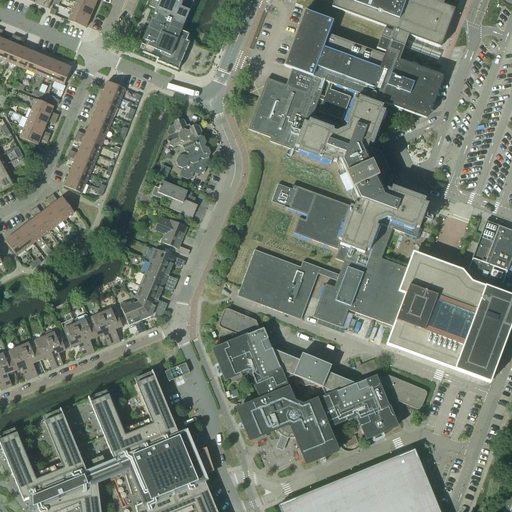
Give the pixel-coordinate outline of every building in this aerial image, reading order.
[(48,9),(51,0),(45,0),(43,7),(48,9)] [(93,10),(97,0),(96,0),(76,0),(75,2),(93,10)] [(181,32),(191,6),(194,1),(192,0),(150,0),(148,6),(155,9),(149,22),(150,23),(149,26),(148,26),(142,40),(146,42),(142,53),(158,60),(157,62),(177,70),(189,43),(186,41),(188,36),(189,35),(181,32)] [(239,289),(236,297),(300,321),(317,275),(336,282),(334,288),(325,285),(312,318),(319,320),(329,324),(341,328),(347,311),(393,327),(391,330),(388,341),(386,345),(393,348),(482,381),(482,382),(489,384),(511,322),(511,297),(472,283),(462,271),(412,253),(406,269),(380,260),(391,229),(403,234),(405,238),(414,241),(418,240),(421,230),(419,227),(422,219),(424,215),(427,205),(423,203),(422,203),(421,200),(416,199),(413,200),(412,197),(403,194),(400,195),(398,192),(394,190),(390,192),(390,191),(387,190),(391,177),(389,171),(393,169),(390,163),(387,156),(383,158),(380,152),(367,147),(368,144),(368,143),(371,142),(373,137),(372,134),(375,133),(378,124),(377,121),(380,120),(382,115),(380,112),(380,111),(382,107),(383,104),(407,112),(415,115),(430,73),(423,70),(418,69),(398,61),(397,61),(402,47),(406,35),(420,40),(440,48),(454,10),(425,0),(447,0),(460,5),(462,0),(334,0),(331,8),(393,31),(392,33),(383,30),(375,50),(385,53),(384,56),(328,35),(332,22),(304,11),(294,38),(283,66),(291,69),(285,86),(266,79),(259,97),(254,112),(247,130),(270,139),(268,142),(330,165),(331,161),(336,163),(340,172),(338,177),(346,193),(350,194),(355,204),(353,208),(296,187),(294,186),(292,186),(290,190),(277,185),(271,202),(286,208),(288,209),(288,210),(306,216),(305,221),(298,219),(292,234),(337,250),(334,259),(343,263),(338,276),(302,262),(300,268),(254,251),(239,289)] [(89,19),(93,10),(75,2),(71,12),(89,19)] [(85,29),(89,19),(71,12),(67,21),(85,29)] [(0,59),(6,62),(17,37),(12,35),(9,43),(4,41),(0,50),(0,59)] [(16,66),(23,49),(18,46),(21,39),(17,37),(6,62),(16,66)] [(25,70),(33,53),(23,49),(16,66),(25,70)] [(35,74),(42,56),(33,53),(25,70),(35,74)] [(44,78),(52,60),(42,56),(35,74),(44,78)] [(54,82),(61,64),(52,60),(44,78),(54,82)] [(63,86),(71,68),(61,64),(54,82),(63,86)] [(120,99),(124,90),(107,82),(103,92),(120,99)] [(116,109),(120,99),(103,92),(99,101),(116,109)] [(50,113),(53,108),(35,100),(31,110),(56,120),(58,116),(50,113)] [(113,118),(116,109),(99,101),(95,111),(113,118)] [(56,120),(31,110),(27,119),(45,127),(47,122),(54,125),(56,120)] [(109,128),(113,118),(95,111),(91,120),(109,128)] [(43,132),(45,127),(27,119),(23,129),(48,139),(50,135),(43,132)] [(168,128),(166,132),(168,137),(166,141),(169,146),(173,148),(178,146),(182,147),(184,152),(182,156),(177,158),(175,162),(177,168),(181,169),(180,173),(182,178),(186,180),(192,177),(193,174),(197,175),(198,175),(202,173),(204,169),(203,168),(205,167),(208,161),(207,159),(208,158),(210,154),(208,149),(210,145),(205,143),(203,138),(200,136),(201,133),(199,127),(195,126),(190,128),(186,126),(184,121),(182,120),(180,119),(174,122),(173,126),(168,128)] [(105,137),(109,128),(91,120),(87,130),(105,137)] [(48,139),(23,129),(19,138),(37,146),(39,141),(46,144),(48,139)] [(101,147),(105,137),(87,130),(85,135),(77,132),(75,136),(101,147)] [(97,156),(101,147),(75,136),(74,141),(81,144),(79,149),(97,156)] [(93,166),(97,156),(79,149),(77,154),(69,151),(67,156),(93,166)] [(89,175),(93,166),(67,156),(66,160),(73,163),(71,168),(89,175)] [(0,180),(10,175),(5,166),(0,168),(0,180)] [(85,185),(89,175),(71,168),(67,177),(85,185)] [(0,192),(15,184),(10,175),(0,180),(0,192)] [(81,194),(85,185),(67,177),(63,187),(81,194)] [(197,206),(188,202),(183,200),(187,192),(162,182),(160,187),(159,187),(158,189),(154,187),(151,195),(164,201),(166,197),(172,200),(168,209),(191,219),(197,206)] [(73,213),(62,198),(57,201),(52,195),(48,198),(65,220),(73,213)] [(65,220),(48,198),(45,201),(50,207),(45,210),(57,226),(65,220)] [(57,226),(45,210),(41,214),(36,207),(32,210),(49,232),(57,226)] [(49,232),(32,210),(28,213),(33,219),(29,223),(40,238),(49,232)] [(160,243),(170,247),(169,250),(176,253),(187,228),(169,221),(169,222),(159,218),(154,231),(164,235),(160,243)] [(502,285),(511,257),(511,231),(485,221),(466,272),(502,285)] [(40,238),(29,223),(21,229),(32,244),(40,238)] [(32,244),(21,229),(13,235),(24,251),(32,244)] [(24,251),(13,235),(4,242),(16,257),(24,251)] [(174,261),(175,258),(155,250),(149,262),(170,271),(174,261)] [(165,283),(170,271),(149,262),(144,274),(165,283)] [(160,295),(165,283),(144,274),(139,287),(160,295)] [(157,301),(160,295),(139,287),(134,299),(142,302),(155,307),(156,305),(157,301)] [(164,311),(155,307),(142,302),(134,299),(134,300),(132,301),(136,308),(135,308),(141,321),(150,317),(153,312),(162,316),(164,311)] [(141,321),(135,308),(136,308),(132,301),(120,306),(128,327),(134,324),(138,335),(145,332),(141,321)] [(122,327),(114,308),(102,313),(100,308),(99,309),(114,345),(119,342),(115,332),(114,333),(114,331),(122,327)] [(114,345),(99,309),(97,310),(99,315),(88,319),(96,338),(104,335),(104,337),(103,337),(108,347),(114,345)] [(386,401),(390,399),(416,410),(417,410),(418,410),(419,410),(420,409),(421,408),(425,396),(426,395),(426,394),(425,393),(425,392),(423,391),(386,376),(377,380),(376,376),(355,385),(328,373),(331,367),(308,357),(301,354),(298,361),(271,350),(263,329),(259,331),(255,321),(229,310),(227,310),(226,310),(225,310),(224,311),(223,312),(218,323),(218,325),(218,326),(219,327),(220,328),(221,329),(237,335),(238,339),(212,350),(224,381),(248,372),(260,401),(236,410),(249,441),(276,430),(277,432),(279,434),(280,436),(280,437),(280,438),(280,439),(281,440),(282,441),(283,442),(284,442),(285,441),(286,441),(287,440),(287,439),(290,439),(292,438),(294,438),(306,465),(337,452),(327,429),(356,417),(365,440),(397,427),(386,401)] [(88,355),(73,319),(72,320),(74,325),(62,330),(70,349),(78,345),(79,347),(78,347),(82,358),(88,355)] [(96,338),(88,319),(77,324),(75,319),(73,319),(88,355),(94,353),(90,343),(89,343),(88,341),(96,338)] [(57,368),(42,332),(40,333),(43,338),(31,343),(39,361),(47,358),(48,360),(47,360),(51,371),(57,368)] [(65,351),(57,332),(46,337),(43,332),(42,332),(57,368),(63,366),(58,356),(57,356),(57,354),(65,351)] [(39,361),(31,343),(20,347),(19,344),(18,342),(16,343),(31,379),(37,376),(33,366),(32,366),(31,365),(39,361)] [(31,379),(16,343),(15,343),(17,349),(6,353),(13,372),(21,369),(22,371),(21,371),(25,381),(31,379)] [(13,372),(6,353),(0,355),(0,375),(6,389),(12,387),(7,377),(6,377),(6,375),(13,372)] [(376,370),(376,369),(373,361),(357,367),(361,376),(376,370)] [(33,475),(14,428),(0,433),(0,446),(23,502),(32,498),(32,507),(31,511),(59,511),(79,504),(79,511),(100,511),(96,481),(129,468),(144,503),(134,507),(136,511),(216,511),(203,479),(188,485),(187,480),(193,478),(192,478),(185,455),(186,455),(177,457),(175,452),(179,450),(176,442),(172,444),(170,441),(179,438),(152,371),(133,379),(150,419),(122,430),(106,390),(87,398),(114,463),(106,466),(102,456),(91,461),(94,471),(87,474),(60,409),(41,417),(61,464),(33,475)] [(278,505),(278,506),(280,511),(439,511),(421,468),(420,465),(418,461),(417,459),(414,450),(413,451),(397,457),(294,499),(278,505)]
